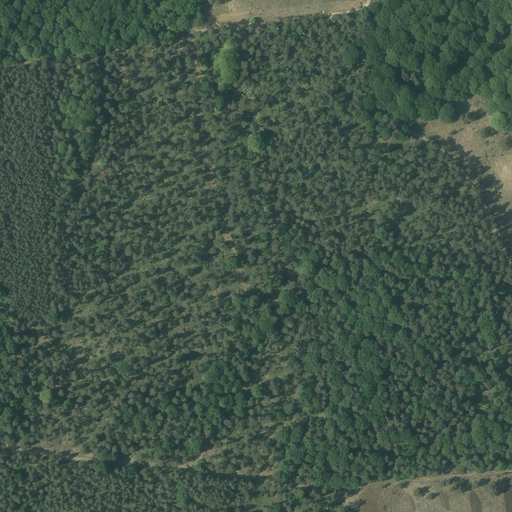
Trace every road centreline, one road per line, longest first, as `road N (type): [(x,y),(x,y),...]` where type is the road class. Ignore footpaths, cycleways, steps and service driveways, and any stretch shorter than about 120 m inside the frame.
road 1 (track): [(511,270),(457,168),(381,116),(365,12),(190,33),(0,70)]
road 2 (track): [(182,0),(207,172),(259,353),(213,423),(195,469)]
road 3 (track): [(337,486),(240,26)]
road 4 (track): [(0,306),(46,343),(63,433),(76,454),(195,469),(166,511)]
road 5 (track): [(511,469),(337,486),(195,469)]
